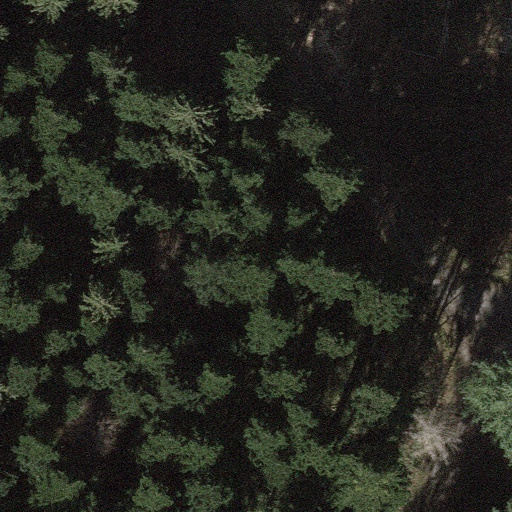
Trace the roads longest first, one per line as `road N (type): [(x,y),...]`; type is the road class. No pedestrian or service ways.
road 1 (track): [(252,0),(503,366)]
road 2 (track): [(423,511),(511,352)]
